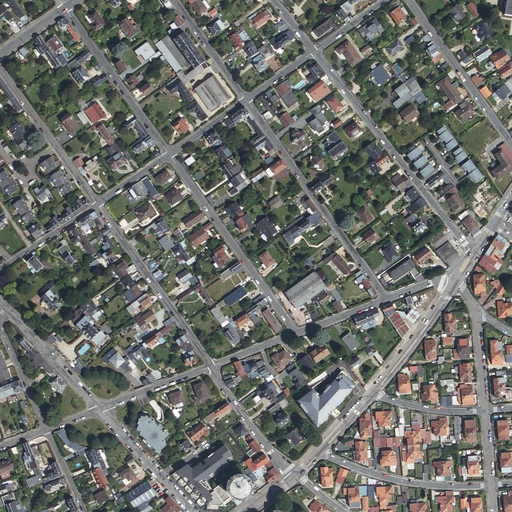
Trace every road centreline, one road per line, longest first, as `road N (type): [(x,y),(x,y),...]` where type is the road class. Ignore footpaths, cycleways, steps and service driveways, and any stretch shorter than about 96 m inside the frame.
road 1 (residential): [(473,253),(313,51)]
road 2 (residential): [(386,300),(246,100)]
road 3 (residential): [(296,334),(169,155)]
road 4 (residential): [(211,366),(97,204)]
road 5 (residential): [(169,155),(65,6)]
road 6 (residential): [(407,0),(511,143)]
road 7 (residential): [(491,485),(402,481),(322,450)]
road 8 (residential): [(193,511),(99,408)]
road 9 (residential): [(296,474),(264,444),(211,366)]
road 10 (tertiary): [(373,391),(454,283)]
road 11 (residential): [(99,408),(11,313)]
road 12 (residential): [(246,100),(174,0)]
